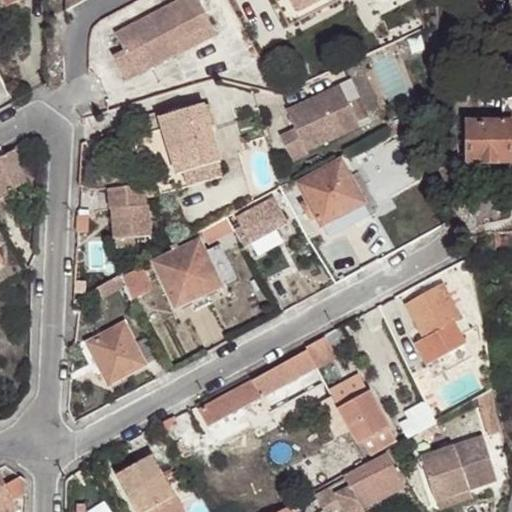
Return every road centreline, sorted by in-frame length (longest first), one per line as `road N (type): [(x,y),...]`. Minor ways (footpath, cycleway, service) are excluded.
road 1 (residential): [(436,254),(49,453)]
road 2 (residential): [(49,421),(60,135),(34,115),(0,134)]
